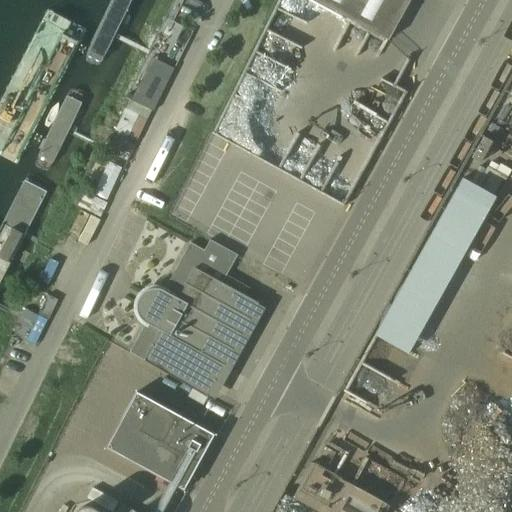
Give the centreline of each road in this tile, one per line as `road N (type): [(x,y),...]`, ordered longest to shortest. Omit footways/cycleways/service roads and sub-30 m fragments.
road 1 (unclassified): [(484,0),(202,511)]
road 2 (unclassified): [(0,435),(217,0)]
